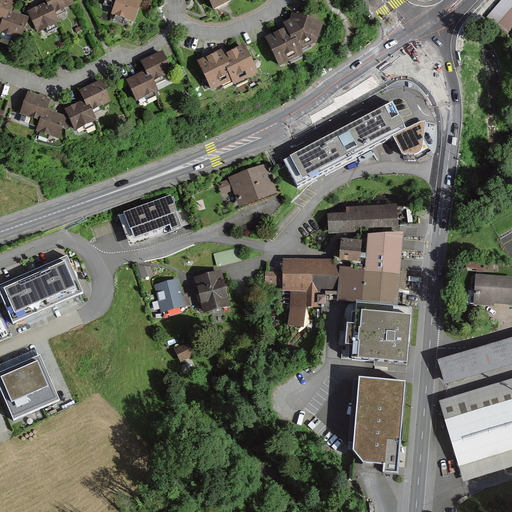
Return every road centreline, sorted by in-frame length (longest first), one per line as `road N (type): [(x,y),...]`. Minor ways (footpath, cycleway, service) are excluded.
road 1 (secondary): [(44,216),(280,134),(413,52)]
road 2 (secondary): [(403,40),(273,120),(44,216)]
road 3 (residential): [(105,258),(208,235),(272,247),(313,197),(355,172),(447,172)]
road 4 (residential): [(177,25),(148,48),(71,83),(0,73)]
road 5 (tertiary): [(447,172),(429,349)]
road 6 (tertiary): [(429,349),(415,511)]
road 7 (residential): [(105,258),(101,298),(90,312),(0,354)]
